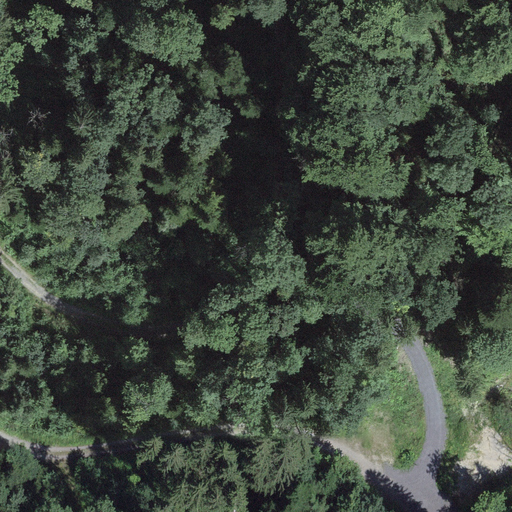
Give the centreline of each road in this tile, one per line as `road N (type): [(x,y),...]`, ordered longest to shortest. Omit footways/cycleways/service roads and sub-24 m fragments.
road 1 (track): [(0,252),(40,294),(119,329),(180,330),(324,301),(384,314),(427,340),(484,443),(478,480),(446,509)]
road 2 (track): [(0,431),(44,451),(251,425),(321,432),(406,498),(446,509)]
